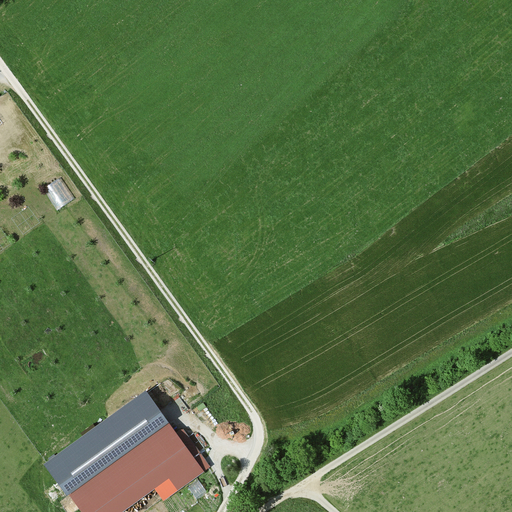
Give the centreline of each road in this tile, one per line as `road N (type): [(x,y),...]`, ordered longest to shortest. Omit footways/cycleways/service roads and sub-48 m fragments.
road 1 (track): [(222,511),(254,456),(253,414),(0,61)]
road 2 (track): [(511,351),(259,511)]
road 3 (track): [(255,452),(201,438),(229,500)]
